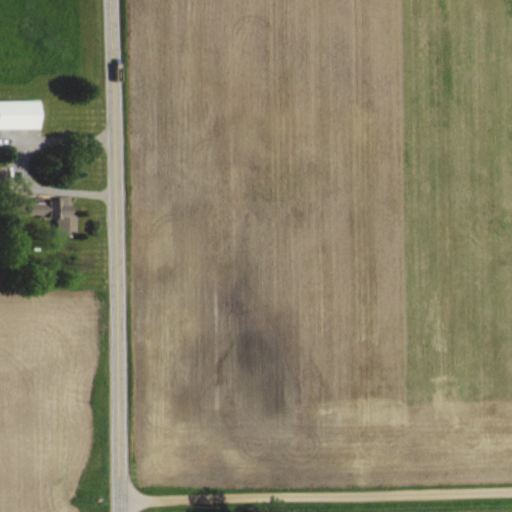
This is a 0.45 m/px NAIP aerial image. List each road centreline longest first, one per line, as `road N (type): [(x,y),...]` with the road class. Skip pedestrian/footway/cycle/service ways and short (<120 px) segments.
road 1 (secondary): [(120,511),(110,0)]
road 2 (residential): [(121,503),(511,499)]
